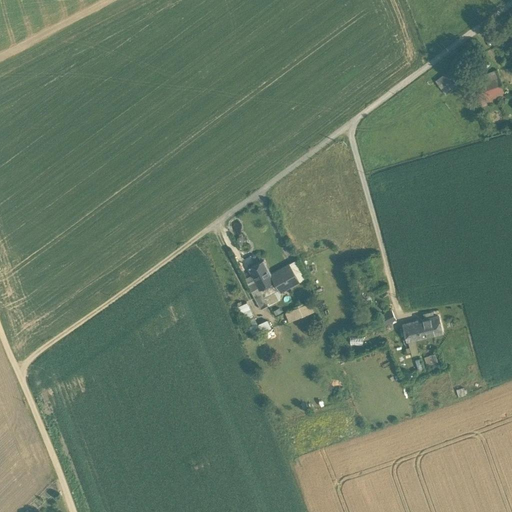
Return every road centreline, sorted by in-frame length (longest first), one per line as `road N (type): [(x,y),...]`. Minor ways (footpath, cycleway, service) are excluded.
road 1 (residential): [(511,1),(199,234)]
road 2 (track): [(199,234),(40,349),(19,373)]
road 3 (track): [(0,317),(73,511)]
road 4 (track): [(348,125),(398,314)]
